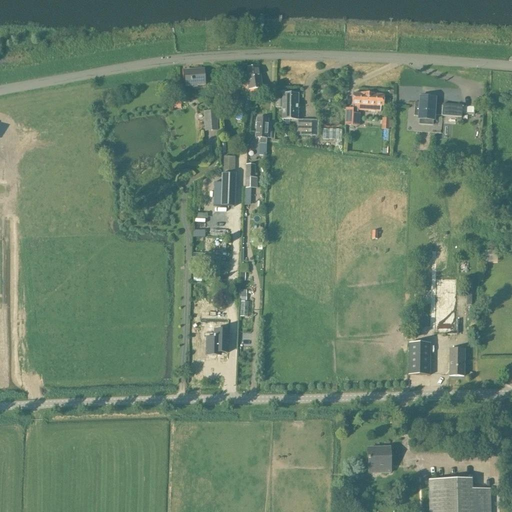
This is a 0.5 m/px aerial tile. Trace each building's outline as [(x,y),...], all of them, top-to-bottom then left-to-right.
[(249,89),(261,87),(259,66),(246,68),(246,71),(245,72),(245,76),(247,76),(249,89)] [(204,86),(203,70),(185,71),(186,87),(204,86)] [(298,120),(298,112),(298,94),(282,93),(282,99),(275,99),(275,107),(282,108),(282,112),(281,120),(298,120)] [(353,93),(353,96),(352,105),(353,105),(352,109),(345,108),(344,125),(359,127),(360,114),(357,114),(357,110),(380,112),(381,106),(383,106),(384,95),(353,93)] [(442,106),(434,105),(435,99),(434,98),(434,96),(429,96),(429,98),(426,98),(426,96),(421,95),(421,98),(420,97),(420,102),(415,102),(414,116),(418,117),(418,119),(419,119),(419,124),(432,125),(432,120),(433,120),(433,115),(441,116),(461,118),(462,113),(474,114),(474,107),(442,104),(442,106)] [(205,132),(217,131),(216,111),(204,112),(205,132)] [(257,119),(256,138),(260,138),(259,144),(266,144),(266,139),(271,139),(272,122),(267,122),(267,120),(257,119)] [(297,136),(318,136),(318,121),(298,120),(297,136)] [(234,171),(234,157),(223,156),(223,171),(234,171)] [(257,178),(255,178),(255,165),(245,165),(245,189),(257,189),(257,178)] [(220,206),(234,207),(236,174),(221,173),(221,194),(214,194),(213,205),(220,206)] [(223,254),(224,242),(205,241),(204,254),(223,254)] [(455,289),(434,290),(435,318),(456,317),(455,289)] [(441,319),(442,334),(456,334),(456,319),(441,319)] [(206,339),(206,356),(217,356),(220,356),(220,353),(228,353),(228,331),(217,331),(216,337),(213,337),(213,339),(206,339)] [(430,376),(430,344),(408,343),(407,376),(430,376)] [(465,350),(449,349),(449,376),(464,376),(465,350)] [(389,448),(367,449),(368,473),(390,473),(389,448)] [(429,480),(430,511),(491,511),(491,489),(472,489),(472,479),(429,480)]
